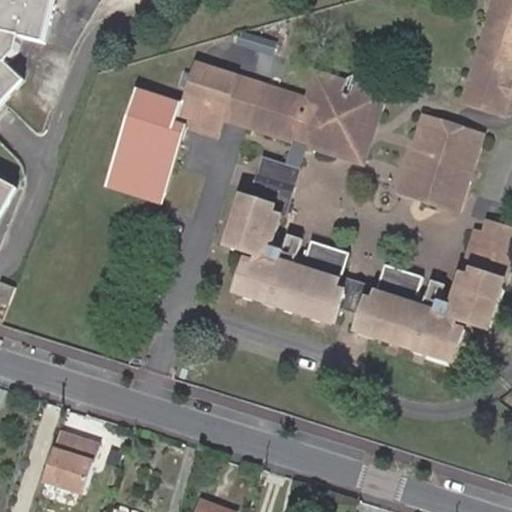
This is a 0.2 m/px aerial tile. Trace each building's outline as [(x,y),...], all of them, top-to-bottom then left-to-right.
[(0,102),(4,99),(24,78),(8,61),(19,51),(23,35),(44,40),(54,0),(0,0),(0,219),(18,186),(0,176),(0,102)] [(511,69),(511,0),(495,0),(469,81),(462,102),(499,115),(503,103),(496,100),(497,98),(506,68),(511,69)] [(276,43),(247,34),(243,44),(273,53),(276,43)] [(186,105),(138,91),(108,189),(165,206),(189,125),(220,135),(226,117),(239,78),(199,66),(186,105)] [(503,103),(511,74),(511,69),(506,68),(497,98),(496,100),(503,103)] [(310,101),(264,87),(250,124),(298,139),(302,130),(309,133),(314,145),(337,152),(346,125),(359,118),(376,123),(385,96),(358,87),(356,95),(343,90),(345,83),(320,75),(310,101)] [(347,78),(345,83),(343,90),(356,95),(358,87),(359,83),(355,75),(347,78)] [(264,87),(239,78),(226,117),(250,124),(264,87)] [(0,112),(9,104),(4,99),(0,102),(0,112)] [(424,117),(401,194),(457,212),(482,135),(424,117)] [(364,161),(376,123),(359,118),(346,125),(337,152),(364,161)] [(305,142),(314,145),(309,133),(302,130),(298,139),(305,142)] [(268,156),(254,197),(258,199),(271,162),(297,171),(283,213),(287,215),(303,169),(268,156)] [(258,199),(254,197),(246,195),(230,245),(261,256),(259,264),(249,261),(239,293),(335,324),(340,310),(343,305),(366,313),(364,319),(359,332),(455,363),(465,330),(457,327),(460,320),(490,328),(511,261),(511,229),(489,223),(485,234),(477,231),(456,296),(444,292),(437,311),(424,307),(377,293),(339,280),(295,265),(281,261),(289,239),(277,235),(283,213),(297,171),(271,162),(258,199)] [(290,235),(289,239),(281,261),(295,265),(303,240),(290,235)] [(342,274),(339,280),(377,293),(379,287),(342,274)] [(0,285),(0,297),(11,302),(17,286),(2,279),(0,285)] [(433,282),(424,307),(437,311),(444,292),(446,286),(433,282)] [(343,305),(340,310),(364,319),(366,313),(343,305)] [(64,426),(47,479),(98,495),(115,442),(64,426)]
